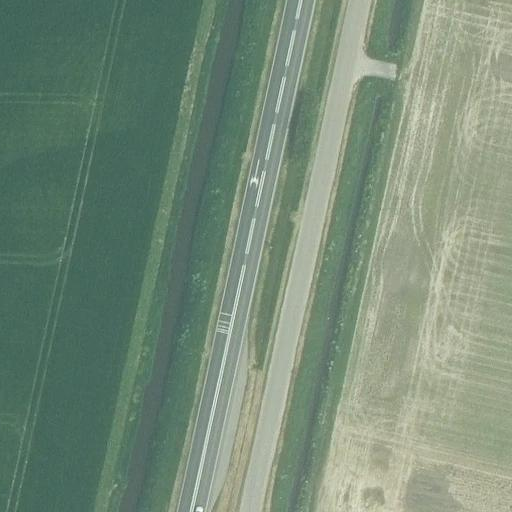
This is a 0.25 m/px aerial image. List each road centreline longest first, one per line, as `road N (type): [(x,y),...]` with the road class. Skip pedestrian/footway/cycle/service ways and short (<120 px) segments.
road 1 (trunk): [(194,511),(303,0)]
road 2 (unclassified): [(254,511),(362,0)]
